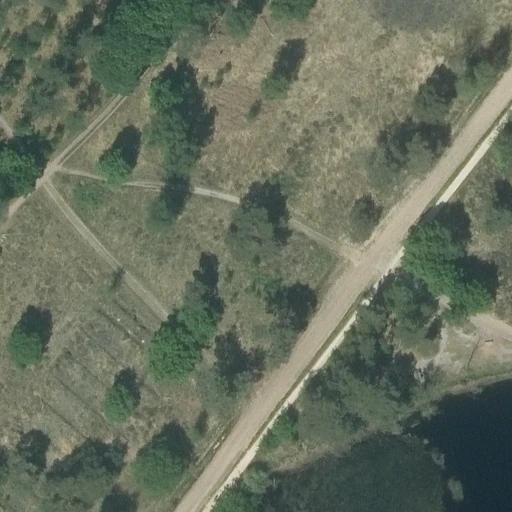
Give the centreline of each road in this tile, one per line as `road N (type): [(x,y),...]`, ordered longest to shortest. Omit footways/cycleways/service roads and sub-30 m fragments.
road 1 (track): [(511,79),(184,511)]
road 2 (track): [(40,180),(55,171),(211,195),(302,230),(357,262),(393,263)]
road 3 (track): [(275,420),(98,250),(40,180)]
road 4 (track): [(185,0),(40,180)]
road 5 (track): [(511,334),(393,263)]
